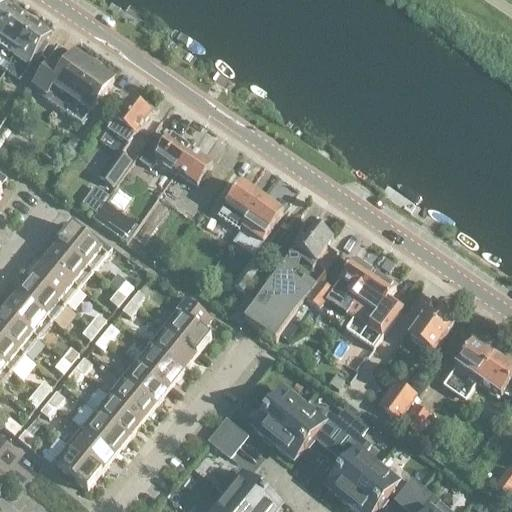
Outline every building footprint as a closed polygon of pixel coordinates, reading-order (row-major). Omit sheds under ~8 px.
[(5,6),(1,12),(0,11),(0,43),(2,45),(21,17),(5,6)] [(21,17),(2,45),(0,48),(0,58),(10,65),(36,27),(21,17)] [(36,27),(10,65),(5,73),(19,82),(33,61),(37,64),(47,50),(43,48),(50,37),(36,27)] [(62,74),(46,97),(43,102),(82,129),(114,83),(75,56),(62,74)] [(33,88),(46,97),(62,74),(49,65),(33,88)] [(115,124),(106,138),(127,152),(151,117),(130,102),(115,124)] [(151,170),(154,165),(170,177),(162,190),(165,192),(174,179),(175,180),(192,154),(171,140),(162,153),(152,146),(140,163),(151,170)] [(80,151),(71,144),(61,159),(70,165),(80,151)] [(213,168),(192,154),(175,180),(175,179),(196,193),(213,168)] [(122,184),(133,163),(125,158),(113,180),(122,184)] [(228,207),(230,209),(227,212),(238,220),(236,223),(245,228),(263,202),(242,188),(228,207)] [(93,224),(127,247),(132,240),(145,248),(171,210),(158,202),(138,230),(105,207),(93,224)] [(284,217),(263,202),(245,228),(266,243),(284,217)] [(313,294),(291,279),(293,277),(295,276),(296,276),(298,275),(299,273),(300,270),(300,269),(300,267),(302,264),(313,271),(316,267),(334,241),(312,226),(295,252),(282,272),(256,309),(245,325),(246,325),(277,346),(313,294)] [(73,230),(58,247),(93,276),(108,258),(73,230)] [(93,276),(58,247),(45,264),(80,292),(93,276)] [(245,296),(273,254),(263,247),(235,289),(245,296)] [(387,263),(382,271),(389,276),(394,268),(387,263)] [(80,292),(45,264),(31,281),(66,309),(80,292)] [(341,284),(342,285),(337,291),(349,299),(348,300),(357,306),(375,279),(354,264),(341,284)] [(396,293),(375,279),(357,306),(357,307),(366,313),(368,309),(380,317),(383,313),(396,293)] [(66,309),(31,281),(18,298),(52,326),(66,309)] [(117,295),(125,302),(134,292),(126,285),(117,295)] [(334,294),(321,285),(307,305),(321,314),(334,294)] [(117,295),(110,304),(118,311),(125,302),(117,295)] [(130,306),(138,312),(147,302),(139,296),(130,306)] [(52,326),(18,298),(4,314),(39,343),(52,326)] [(212,342),(202,335),(212,323),(186,302),(185,303),(188,305),(179,316),(177,314),(162,332),(197,360),(212,342)] [(130,306),(123,315),(131,322),(138,312),(130,306)] [(433,359),(457,325),(434,309),(410,344),(433,359)] [(39,343),(4,314),(0,319),(0,339),(25,359),(39,343)] [(90,329),(98,335),(106,325),(98,318),(90,329)] [(90,329),(83,338),(91,344),(98,335),(90,329)] [(103,339),(111,346),(119,336),(111,329),(103,339)] [(197,360),(162,332),(149,349),(183,377),(197,360)] [(25,359),(0,339),(0,367),(11,376),(25,359)] [(103,339),(96,348),(104,355),(111,346),(103,339)] [(457,370),(458,370),(454,375),(476,390),(496,361),(474,346),(457,370)] [(183,377),(149,349),(135,365),(170,394),(183,377)] [(63,362),(71,369),(79,359),(71,352),(63,362)] [(511,385),(511,372),(496,361),(476,390),(477,391),(480,386),(502,400),(511,385)] [(63,362),(55,371),(63,378),(71,369),(63,362)] [(76,373),(84,379),(92,369),(84,362),(76,373)] [(170,394),(135,365),(121,382),(156,411),(170,394)] [(0,390),(11,376),(0,367),(0,390)] [(76,373),(68,382),(76,388),(84,379),(76,373)] [(337,381),(332,389),(340,394),(345,386),(337,381)] [(156,411),(121,382),(108,399),(143,427),(156,411)] [(379,412),(399,425),(417,399),(397,385),(379,412)] [(35,396),(44,403),(52,392),(44,386),(35,396)] [(35,396),(28,405),(36,411),(44,403),(35,396)] [(48,406),(56,413),(65,403),(57,396),(48,406)] [(265,421),(254,433),(266,443),(266,444),(267,443),(274,449),(311,403),(304,412),(285,396),(267,417),(264,420),(265,421)] [(143,427),(108,399),(94,416),(129,444),(143,427)] [(311,403),(274,449),(294,465),(304,453),(305,453),(308,450),(307,449),(324,428),(305,412),(312,404),(311,403)] [(48,406),(41,415),(49,422),(56,413),(48,406)] [(416,408),(403,428),(418,438),(431,418),(416,408)] [(129,444),(94,416),(80,433),(115,461),(129,444)] [(21,431),(9,421),(3,430),(14,439),(21,431)] [(333,453),(349,432),(339,424),(323,445),(333,453)] [(227,425),(219,435),(238,451),(247,441),(227,425)] [(343,461),(359,441),(349,432),(333,453),(343,461)] [(115,461),(80,433),(67,449),(102,478),(115,461)] [(19,443),(30,452),(37,444),(25,434),(19,443)] [(0,435),(0,487),(10,500),(41,476),(19,449),(0,463),(0,442),(3,440),(0,435)] [(219,435),(210,445),(230,461),(238,451),(219,435)] [(102,478),(67,449),(53,466),(88,494),(102,478)] [(338,480),(328,493),(348,509),(385,463),(384,463),(378,471),(358,456),(341,477),(340,476),(338,480)] [(385,463),(348,509),(351,511),(378,511),(398,488),(379,472),(385,464),(385,463)] [(509,500),(511,495),(511,472),(508,470),(494,490),(509,500)] [(218,493),(227,501),(240,511),(279,511),(281,511),(268,501),(268,500),(265,498),(234,473),(218,493)] [(412,484),(396,504),(406,511),(422,493),(412,484)] [(422,493),(406,511),(423,511),(432,501),(422,493)] [(203,511),(199,509),(196,511),(240,511),(227,501),(218,511),(203,511)]
